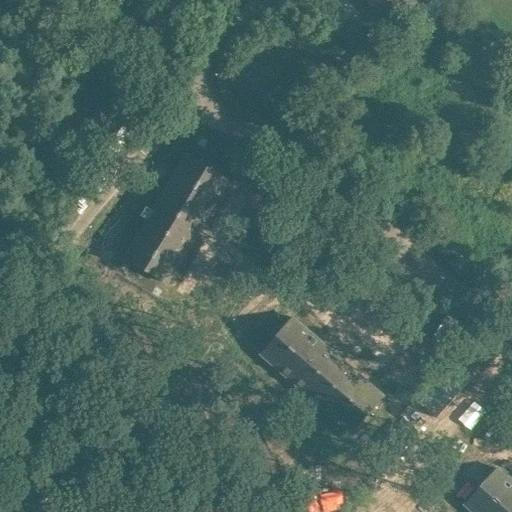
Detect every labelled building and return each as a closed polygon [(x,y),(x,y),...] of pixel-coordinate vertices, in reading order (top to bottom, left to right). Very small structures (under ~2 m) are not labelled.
[(365,0),(385,26),(417,2),(414,0),(365,0)] [(423,8),(412,16),(422,29),(433,20),(423,8)] [(397,28),(404,37),(415,29),(408,20),(397,28)] [(375,45),(352,62),(359,71),(382,54),(375,45)] [(125,258),(142,268),(166,283),(228,180),(187,155),(125,258)] [(383,396),(292,317),(260,354),(351,433),(383,396)] [(464,504),(473,511),(511,511),(511,481),(496,468),(464,504)]
